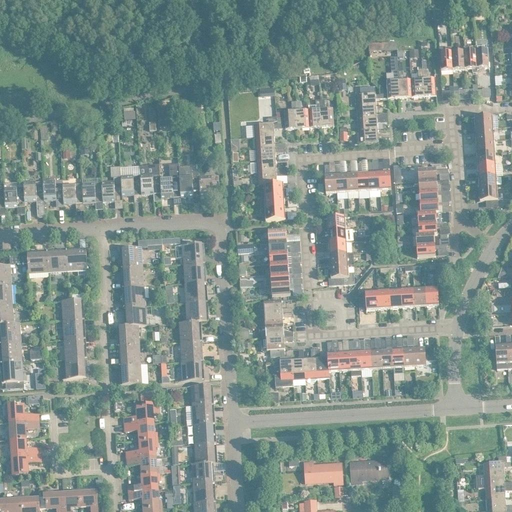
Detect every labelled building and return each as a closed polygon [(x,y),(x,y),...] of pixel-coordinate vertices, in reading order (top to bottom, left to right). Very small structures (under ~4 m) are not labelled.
[(400,40),(388,41),(389,49),(401,48),(400,40)] [(491,43),(479,44),(479,50),(480,68),(493,67),(491,43)] [(467,45),(467,51),(468,68),(480,68),(479,50),(479,44),(467,45)] [(422,48),(413,48),(414,56),(422,56),(422,48)] [(456,69),(455,51),(443,52),(444,70),(456,69)] [(467,51),(455,51),(456,69),(468,68),(467,51)] [(422,78),(414,78),(415,96),(427,95),(426,68),(421,68),(422,78)] [(430,68),(426,68),(427,95),(440,95),(439,77),(431,77),(430,68)] [(390,80),(391,92),(391,97),(391,98),(403,97),(402,69),(397,70),(398,79),(390,80)] [(406,69),(402,69),(403,97),(415,96),(414,78),(407,79),(406,69)] [(395,70),(389,70),(390,80),(398,79),(397,70),(395,70)] [(359,94),(360,106),(380,105),(379,97),(391,97),(391,92),(384,93),(379,93),(359,94)] [(319,108),(312,108),(313,126),(325,126),(323,98),(319,98),(319,108)] [(328,98),(323,98),(325,126),(337,125),(336,107),(329,107),(328,98)] [(304,99),(300,100),(301,127),(313,126),(312,108),(305,109),(304,99)] [(288,110),(289,122),(289,127),(289,128),(301,127),(300,100),(295,100),(295,109),(288,110)] [(360,106),(361,118),(391,116),(391,112),(380,112),(380,105),(360,106)] [(128,109),(126,109),(126,117),(139,117),(139,109),(137,109),(137,106),(128,106),(128,109)] [(478,116),(479,128),(497,127),(496,114),(487,115),(478,116)] [(281,123),(281,116),(280,117),(280,115),(272,115),(272,123),(277,123),(281,123)] [(361,118),(362,130),(381,129),(381,122),(391,121),(391,116),(361,118)] [(62,119),(54,119),(54,122),(55,122),(55,129),(61,129),(61,122),(62,122),(62,119)] [(257,124),(258,136),(278,135),(277,128),(289,127),(289,122),(281,123),(277,123),(272,123),(257,124)] [(479,128),(479,140),(497,139),(497,127),(479,128)] [(381,129),(362,130),(362,142),(382,141),(385,141),(393,140),(392,136),(382,136),(381,129)] [(258,136),(259,148),(289,146),(289,141),(278,142),(278,135),(258,136)] [(479,140),(480,152),(498,151),(497,139),(479,140)] [(259,148),(260,160),(279,159),(279,151),(289,151),(289,146),(259,148)] [(480,152),(481,164),(499,163),(498,151),(480,152)] [(260,160),(260,172),(291,170),(290,165),(280,166),(279,159),(260,160)] [(383,171),(382,171),(383,189),(395,188),(393,170),(387,171),(386,160),(382,160),(382,168),(383,171)] [(361,172),(362,190),(373,190),(372,172),(365,172),(365,161),(360,162),(361,169),(361,172)] [(372,172),(373,190),(383,189),(382,171),(376,171),(376,161),(371,161),(371,168),(372,168),(372,172)] [(163,177),(164,190),(165,197),(177,196),(177,194),(184,193),(183,176),(182,162),(173,162),(173,177),(163,177)] [(350,173),(351,191),(362,190),(361,172),(355,173),(354,162),(349,162),(350,170),(350,173)] [(143,174),(145,191),(145,193),(157,193),(157,190),(164,190),(163,177),(162,163),(143,164),(143,174)] [(340,192),(339,174),(333,174),(333,163),(328,164),(328,171),(329,174),(328,174),(329,192),(340,192)] [(340,174),(339,174),(340,192),(351,191),(350,173),(344,173),(343,163),(339,163),(339,170),(340,174)] [(481,164),(482,176),(500,175),(499,163),(481,164)] [(117,180),(105,181),(106,198),(106,201),(118,200),(118,197),(125,197),(125,195),(124,175),(123,165),(114,165),(115,175),(117,174),(117,180)] [(183,176),(184,193),(184,196),(196,195),(196,193),(203,192),(202,175),(202,168),(194,168),(195,175),(183,176)] [(421,169),(422,180),(440,179),(440,173),(451,172),(451,168),(444,168),(439,168),(421,169)] [(261,184),(267,184),(267,183),(281,183),(281,182),(280,175),(291,175),(291,170),(260,172),(261,184)] [(143,174),(124,175),(125,195),(137,194),(137,191),(145,191),(143,174)] [(202,175),(203,192),(204,195),(216,194),(216,191),(223,191),(222,174),(202,175)] [(482,176),(482,188),(500,187),(500,175),(482,176)] [(46,180),(47,197),(47,199),(60,198),(59,196),(67,196),(66,183),(65,178),(46,180)] [(422,180),(423,191),(441,190),(440,184),(452,183),(452,178),(445,179),(440,179),(422,180)] [(26,181),(27,186),(28,200),(40,200),(40,197),(47,197),(46,180),(26,181)] [(105,181),(85,182),(86,199),(87,202),(99,201),(99,199),(106,198),(105,181)] [(66,183),(67,196),(67,203),(79,202),(79,200),(86,199),(85,182),(66,183)] [(267,183),(267,184),(268,195),(287,194),(287,187),(299,186),(299,182),(291,182),(287,182),(281,182),(281,183),(267,183)] [(7,187),(8,204),(8,206),(21,206),(21,203),(28,203),(28,200),(27,186),(7,187)] [(0,187),(0,206),(1,207),(1,204),(8,204),(7,187),(0,187)] [(500,187),(482,188),(483,200),(501,199),(500,187)] [(423,191),(424,202),(441,200),(441,194),(453,194),(453,189),(445,189),(445,190),(441,190),(423,191)] [(268,195),(268,207),(288,206),(288,199),(300,198),(299,194),(292,194),(287,194),(268,195)] [(424,202),(424,212),(439,211),(439,212),(442,212),(442,205),(452,204),(452,200),(445,200),(441,201),(441,200),(424,202)] [(288,206),(268,207),(269,220),(289,219),(288,211),(300,210),(300,205),(293,206),(288,206)] [(421,212),(422,223),(440,222),(439,212),(439,211),(424,212),(421,212)] [(330,217),(331,229),(349,228),(348,216),(330,217)] [(422,223),(422,234),(423,234),(437,233),(440,233),(440,227),(452,226),(451,221),(444,222),(440,222),(422,223)] [(331,229),(332,241),(350,240),(349,228),(331,229)] [(272,230),(272,241),(290,240),(290,234),(299,233),(299,229),(292,229),(290,229),(280,230),(276,230),(272,230)] [(419,234),(420,245),(438,244),(437,233),(423,234),(422,234),(419,234)] [(69,248),(70,250),(71,270),(91,269),(89,247),(90,247),(90,237),(82,237),(82,247),(80,247),(69,248)] [(272,241),(273,252),(291,251),(290,245),(302,244),(301,239),(292,240),(290,240),(272,241)] [(332,241),(333,253),(351,252),(350,240),(332,241)] [(187,263),(207,262),(206,261),(206,253),(208,253),(207,242),(186,243),(187,263)] [(256,242),(241,243),(242,252),(256,251),(256,242)] [(438,244),(420,245),(421,256),(439,255),(438,248),(450,248),(450,243),(443,244),(438,244)] [(126,258),(127,266),(127,267),(146,265),(145,246),(123,247),(124,258),(126,258)] [(50,249),(50,251),(51,251),(52,271),(71,270),(70,250),(61,251),(61,249),(50,249)] [(51,251),(50,251),(42,252),(41,250),(31,250),(31,253),(31,261),(32,272),(51,271),(52,271),(51,251)] [(273,252),(274,263),(292,262),(291,256),(302,255),(301,250),(294,251),(291,251),(273,252)] [(333,253),(333,265),(351,264),(351,252),(333,253)] [(31,253),(19,254),(20,262),(31,261),(31,253)] [(188,282),(208,281),(207,272),(209,272),(209,261),(206,261),(207,262),(187,263),(188,282)] [(274,263),(274,274),(292,273),(292,266),(304,266),(303,261),(296,261),(296,262),(292,262),(274,263)] [(0,284),(15,283),(14,264),(0,264),(0,284)] [(351,264),(333,265),(334,277),(335,277),(335,284),(357,283),(357,272),(352,272),(351,264)] [(127,277),(128,286),(148,285),(147,285),(146,266),(146,265),(127,267),(127,266),(124,267),(125,277),(127,277)] [(274,274),(275,285),(293,283),(292,277),(304,276),(304,272),(297,272),(292,273),(274,274)] [(189,301),(189,302),(209,301),(209,300),(208,292),(210,292),(210,281),(208,281),(188,282),(188,283),(189,301)] [(0,303),(16,303),(16,302),(15,284),(15,283),(0,284),(0,303)] [(276,295),(277,300),(284,299),(284,295),(293,294),(293,288),(305,287),(305,283),(297,283),(293,284),(293,283),(275,285),(276,295)] [(128,297),(129,305),(149,304),(147,285),(148,285),(128,286),(126,286),(126,297),(128,297)] [(441,286),(429,287),(430,305),(442,304),(441,286)] [(382,308),(381,290),(381,287),(378,288),(378,290),(369,291),(369,292),(362,292),(362,297),(369,296),(370,306),(370,309),(382,308)] [(429,287),(417,288),(418,306),(430,305),(429,287)] [(417,288),(405,289),(406,307),(418,306),(417,288)] [(393,289),(381,290),(382,308),(394,307),(393,289)] [(405,289),(393,289),(394,307),(406,307),(405,289)] [(66,319),(86,318),(88,318),(87,307),(85,307),(85,298),(65,300),(66,319)] [(267,300),(268,313),(295,311),(295,306),(285,307),(285,299),(284,299),(277,300),(267,300)] [(189,302),(190,321),(202,320),(202,321),(204,321),(210,320),(210,311),(212,311),(211,300),(209,300),(209,301),(189,302)] [(0,323),(4,323),(17,322),(16,303),(0,303),(0,323)] [(130,316),(130,325),(142,324),(150,324),(150,323),(149,305),(149,304),(129,305),(127,305),(128,316),(130,316)] [(268,313),(269,325),(286,323),(286,316),(295,315),(295,311),(268,313)] [(67,338),(67,339),(87,337),(87,338),(89,338),(88,327),(86,327),(86,318),(66,319),(67,338)] [(183,341),(203,340),(203,331),(205,331),(204,321),(202,321),(202,320),(190,321),(182,321),(182,322),(184,341),(183,341)] [(3,343),(5,343),(5,342),(25,341),(23,322),(24,322),(24,321),(17,322),(4,323),(4,332),(2,332),(3,343)] [(269,325),(269,336),(297,335),(296,330),(287,331),(286,323),(269,325)] [(123,336),(123,344),(123,345),(143,344),(143,343),(142,324),(130,325),(120,325),(121,336),(123,336)] [(252,326),(243,327),(244,338),(253,337),(252,326)] [(271,349),(273,349),(283,348),(287,347),(287,348),(288,348),(287,340),(297,339),(297,335),(269,336),(265,337),(266,349),(266,350),(267,350),(268,350),(269,350),(270,350),(270,349),(271,349)] [(500,368),(511,368),(510,344),(504,344),(503,335),(498,335),(499,343),(499,344),(500,368)] [(68,358),(88,357),(90,357),(90,346),(88,346),(87,338),(87,337),(67,339),(68,358)] [(374,350),(375,368),(386,368),(385,350),(379,350),(378,338),(374,338),(374,346),(374,350)] [(396,349),(397,367),(397,372),(408,372),(407,366),(408,366),(407,348),(400,349),(400,338),(395,338),(396,346),(396,349)] [(418,348),(417,348),(418,366),(430,365),(428,347),(422,347),(421,338),(417,338),(417,346),(418,348)] [(185,360),(185,361),(204,359),(204,350),(206,350),(205,339),(203,340),(183,341),(184,341),(185,360)] [(353,352),(354,369),(355,375),(364,375),(364,369),(363,351),(357,351),(357,339),(352,340),(352,347),(353,347),(353,352)] [(364,351),(363,351),(364,369),(375,368),(374,350),(368,351),(367,339),(363,339),(363,346),(364,351)] [(385,350),(386,368),(397,367),(396,349),(390,349),(389,339),(384,339),(385,346),(385,350)] [(407,348),(408,366),(418,366),(417,348),(411,348),(411,339),(406,339),(406,346),(407,346),(407,348)] [(342,347),(342,348),(342,352),(343,370),(354,369),(353,352),(346,352),(346,340),(341,340),(342,347)] [(4,362),(6,362),(26,361),(26,360),(25,341),(5,342),(5,343),(5,351),(3,351),(4,362)] [(331,353),(331,357),(332,371),(343,370),(342,352),(342,348),(342,347),(335,347),(335,341),(330,341),(331,348),(331,353)] [(124,355),(125,364),(144,363),(143,344),(123,345),(123,344),(121,345),(122,355),(124,355)] [(438,346),(428,347),(429,360),(439,359),(438,346)] [(283,348),(273,349),(274,356),(283,355),(283,356),(277,357),(278,365),(283,364),(284,373),(278,374),(279,386),(297,385),(296,379),(295,359),(288,360),(287,348),(287,347),(283,348)] [(315,358),(307,358),(309,378),(311,380),(314,381),(316,381),(318,380),(320,377),(321,377),(319,347),(314,347),(315,358)] [(323,347),(319,347),(321,377),(333,377),(332,371),(331,357),(324,357),(323,347)] [(303,359),(295,359),(296,379),(309,378),(307,358),(307,355),(307,348),(302,348),(303,359)] [(44,349),(34,350),(34,358),(45,357),(44,349)] [(88,357),(68,358),(70,378),(91,376),(91,366),(89,366),(88,357)] [(204,359),(185,361),(186,380),(213,379),(212,372),(207,372),(207,370),(206,359),(204,359)] [(6,362),(7,371),(5,371),(5,382),(27,380),(26,361),(6,362)] [(125,364),(123,364),(123,375),(125,375),(126,384),(145,383),(144,363),(125,364)] [(195,404),(215,403),(215,404),(217,403),(216,393),(214,393),(214,384),(194,385),(195,404)] [(282,391),(272,391),(272,400),(282,400),(282,391)] [(42,394),(32,395),(32,403),(42,402),(42,394)] [(13,412),(13,421),(42,420),(41,413),(28,414),(27,403),(18,404),(18,401),(12,402),(12,404),(10,404),(10,412),(13,412)] [(128,416),(128,423),(157,421),(156,412),(159,412),(158,404),(156,404),(155,402),(149,402),(149,405),(141,405),(142,415),(128,416)] [(196,424),(216,423),(218,423),(218,412),(216,412),(215,404),(215,403),(195,404),(195,405),(197,424),(196,424)] [(11,431),(12,438),(29,437),(28,427),(42,426),(42,420),(13,421),(14,431),(11,431)] [(142,429),(143,439),(160,438),(160,431),(157,431),(157,421),(128,423),(128,430),(142,429)] [(198,443),(217,442),(220,442),(219,431),(217,432),(216,423),(196,424),(197,424),(198,443)] [(182,439),(174,435),(174,444),(186,443),(186,439),(182,439)] [(15,446),(15,455),(44,454),(44,446),(30,447),(29,437),(12,438),(12,446),(15,446)] [(130,450),(130,457),(159,455),(158,446),(161,446),(160,438),(143,439),(144,449),(130,450)] [(198,444),(199,462),(199,463),(215,462),(221,462),(220,451),(218,451),(217,442),(198,443),(198,444)] [(44,454),(15,455),(16,465),(13,465),(14,473),(16,473),(17,475),(23,475),(23,472),(31,472),(30,461),(44,461),(44,454)] [(145,463),(145,473),(162,472),(162,465),(159,465),(159,455),(130,457),(131,464),(145,463)] [(381,460),(355,462),(356,482),(363,481),(363,478),(390,477),(389,457),(381,457),(381,460)] [(487,462),(487,474),(507,473),(507,466),(511,465),(511,460),(511,461),(506,461),(487,462)] [(345,483),(343,463),(316,464),(316,461),(309,462),(310,482),(337,480),(338,483),(345,483)] [(196,482),(216,481),(218,481),(217,471),(215,471),(215,462),(199,463),(199,462),(195,463),(196,482)] [(132,484),(132,491),(161,490),(160,480),(163,480),(162,472),(145,473),(146,483),(132,484)] [(487,474),(488,486),(511,484),(511,480),(508,481),(507,473),(487,474)] [(197,501),(197,502),(217,501),(219,501),(218,490),(216,490),(216,481),(196,482),(196,483),(197,501)] [(511,484),(488,486),(489,498),(509,497),(508,490),(511,489),(511,484)] [(408,485),(396,485),(396,499),(408,498),(408,485)] [(76,491),(66,492),(67,511),(74,511),(74,506),(84,505),(83,488),(76,489),(76,491)] [(90,488),(83,488),(84,505),(94,505),(94,511),(101,511),(100,490),(91,490),(90,488)] [(67,511),(66,492),(57,492),(57,490),(49,490),(49,493),(47,493),(47,499),(49,499),(50,508),(60,507),(60,511),(67,511)] [(147,497),(147,507),(164,506),(164,499),(161,499),(161,490),(132,491),(133,498),(147,497)] [(18,498),(9,499),(9,511),(25,511),(25,495),(18,496),(18,498)] [(32,495),(25,495),(25,511),(32,511),(36,511),(43,511),(42,497),(33,497),(32,495)] [(489,498),(490,510),(511,508),(511,504),(509,504),(509,497),(489,498)] [(9,511),(9,499),(0,499),(0,511),(9,511)] [(336,511),(336,510),(337,510),(336,510),(336,509),(336,510),(327,510),(319,511),(319,501),(319,500),(319,501),(309,501),(308,501),(308,502),(309,502),(309,511),(305,511),(336,511)] [(217,501),(197,502),(197,511),(219,511),(220,509),(218,509),(217,501)]
